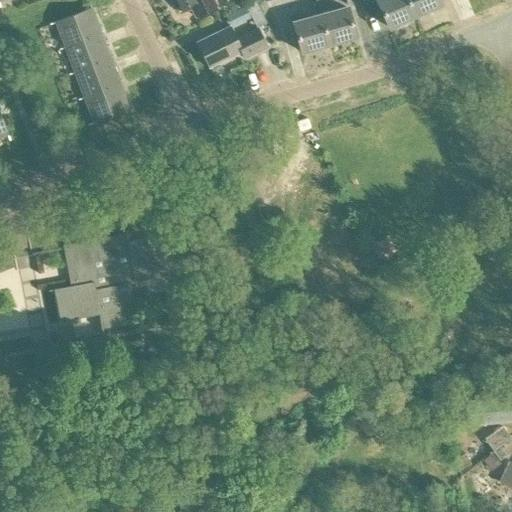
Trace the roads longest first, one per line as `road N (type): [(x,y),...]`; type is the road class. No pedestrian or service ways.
road 1 (residential): [(197,116),(215,118),(382,72),(493,26)]
road 2 (residential): [(197,116),(0,196)]
road 3 (residential): [(197,116),(175,100),(128,0)]
